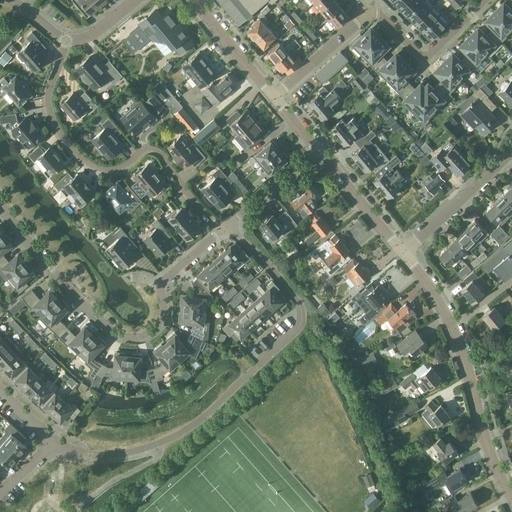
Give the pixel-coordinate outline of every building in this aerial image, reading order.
[(100,6),(94,0),(73,0),(85,14),(89,10),(91,13),(100,6)] [(221,0),(239,21),(252,11),(264,0),(271,0),(272,0),(221,0)] [(316,0),(313,3),(320,11),(332,0),(316,0)] [(332,0),(320,11),(328,19),(341,7),(334,0),(332,0)] [(407,0),(401,7),(408,15),(423,0),(407,0)] [(423,0),(408,15),(416,22),(431,8),(423,1),(423,0)] [(455,0),(453,0),(451,3),(456,8),(460,5),(455,0)] [(502,3),(495,10),(511,27),(511,10),(511,11),(502,3)] [(248,30),(256,39),(269,27),(264,21),(267,18),(264,15),(270,8),(267,5),(260,11),(262,13),(258,17),(259,18),(252,25),(248,30)] [(341,7),(328,19),(335,27),(348,16),(341,7)] [(416,22),(424,30),(438,16),(431,8),(416,22)] [(139,48),(151,38),(153,37),(168,38),(180,51),(191,42),(185,35),(187,33),(182,28),(180,29),(175,23),(177,21),(168,11),(162,17),(156,10),(144,20),(146,22),(143,24),(142,23),(140,25),(128,35),(139,48)] [(495,27),(490,32),(501,42),(511,31),(511,27),(495,10),(487,18),(495,27)] [(438,16),(424,30),(432,38),(446,24),(438,16)] [(289,29),(295,24),(290,19),(285,24),(289,29)] [(269,27),(256,39),(264,47),(269,43),(269,44),(279,34),(275,31),(274,32),(269,27)] [(349,43),(361,55),(380,36),(372,28),(364,36),(360,33),(349,43)] [(477,28),(469,36),(488,55),(501,42),(490,32),(485,37),(477,28)] [(26,60),(35,70),(47,59),(41,51),(45,47),(32,32),(27,37),(31,41),(19,52),(20,52),(18,53),(18,56),(23,61),(25,61),(26,60)] [(361,55),(374,67),(384,57),(379,52),(388,43),(380,36),(361,55)] [(470,52),(465,57),(475,68),(488,55),(469,36),(461,44),(470,52)] [(291,48),(275,61),(282,70),(284,69),(288,73),(300,63),(302,61),(299,57),(296,59),(294,60),(290,55),(296,50),(295,50),(301,45),(298,42),(292,46),(292,47),(291,48)] [(279,43),(268,53),(275,61),(291,48),(292,46),(289,43),(286,46),(286,47),(285,48),(284,48),(279,43)] [(0,62),(4,66),(12,56),(6,50),(0,56),(0,62)] [(335,55),(343,65),(349,60),(340,51),(335,55)] [(182,66),(191,76),(208,62),(207,61),(208,60),(204,55),(203,56),(199,52),(182,66)] [(374,67),(386,80),(405,61),(398,53),(389,62),(384,57),(374,67)] [(451,53),(444,61),(463,80),(475,68),(465,57),(460,62),(451,53)] [(335,55),(324,64),(333,74),(343,65),(335,55)] [(123,75),(111,61),(102,69),(90,56),(77,68),(83,75),(82,76),(82,78),(83,79),(85,81),(86,82),(87,82),(89,81),(95,88),(102,81),(103,82),(104,83),(105,83),(106,83),(110,79),(113,83),(123,75)] [(386,80),(399,93),(410,83),(405,77),(413,69),(405,61),(386,80)] [(444,78),(439,83),(450,93),(463,80),(444,61),(436,69),(444,78)] [(208,62),(191,76),(200,87),(217,73),(213,69),(215,68),(210,63),(209,64),(208,62)] [(324,64),(319,69),(328,79),(333,74),(324,64)] [(365,66),(358,72),(367,82),(374,75),(365,66)] [(328,79),(319,69),(314,74),(322,83),(328,79)] [(366,86),(359,76),(356,73),(347,81),(349,84),(353,81),(361,90),(366,86)] [(232,87),(236,83),(228,74),(215,85),(213,82),(202,92),(215,105),(224,96),(226,98),(234,90),(232,87)] [(509,83),(507,81),(505,81),(501,86),(501,88),(502,90),(500,92),(511,104),(511,75),(509,79),(511,81),(509,83)] [(8,91),(19,104),(31,94),(16,76),(8,82),(4,78),(0,81),(0,91),(3,95),(8,91)] [(342,79),(335,84),(335,87),(338,91),(346,84),(342,79)] [(158,82),(153,86),(164,100),(170,95),(158,82)] [(420,120),(424,116),(434,88),(428,82),(424,86),(421,82),(415,88),(410,83),(399,93),(404,99),(402,101),(420,120)] [(434,88),(424,116),(428,120),(453,96),(450,93),(439,83),(434,88)] [(308,102),(315,111),(337,93),(334,89),(330,92),(325,87),(323,87),(320,89),(320,91),(320,92),(308,102)] [(380,101),(371,90),(364,96),(373,107),(380,101)] [(90,112),(98,105),(87,93),(81,98),(78,98),(73,93),(61,103),(75,118),(86,108),(90,112)] [(193,101),(201,111),(211,104),(203,93),(193,101)] [(337,93),(315,111),(322,119),(335,109),(331,105),(341,97),(337,93)] [(471,95),(456,107),(462,113),(461,114),(468,122),(470,120),(484,134),(498,120),(473,93),(471,95)] [(140,102),(138,101),(135,100),(131,104),(131,107),(133,109),(123,118),(136,133),(155,117),(153,114),(156,112),(156,113),(164,106),(153,95),(146,101),(146,102),(144,104),(141,101),(140,102)] [(337,112),(341,117),(347,110),(344,107),(348,104),(347,103),(337,112)] [(390,114),(380,103),(374,108),(384,119),(390,114)] [(198,125),(182,107),(173,114),(190,132),(189,134),(192,137),(193,135),(195,134),(192,131),(198,125)] [(232,124),(240,133),(256,119),(247,109),(240,116),(236,111),(226,120),(231,125),(232,124)] [(20,135),(29,146),(42,135),(38,130),(39,129),(31,121),(30,121),(26,117),(17,119),(16,113),(0,115),(0,119),(1,123),(10,122),(15,127),(13,128),(14,129),(14,130),(13,131),(13,133),(14,135),(15,136),(18,137),(19,136),(20,135)] [(402,127),(391,114),(385,119),(396,132),(402,127)] [(330,128),(336,136),(338,134),(340,136),(342,134),(341,134),(357,120),(357,119),(354,115),(345,122),(342,118),(330,128)] [(104,151),(110,157),(123,146),(114,136),(121,131),(109,117),(102,123),(105,127),(93,139),(99,146),(98,146),(98,148),(101,152),(103,152),(104,151)] [(200,144),(221,126),(214,118),(195,134),(193,135),(200,144)] [(444,123),(451,130),(456,125),(449,118),(444,123)] [(256,119),(240,133),(248,142),(247,143),(251,148),(261,140),(257,135),(264,129),(256,119)] [(338,134),(336,136),(340,140),(339,141),(342,145),(343,144),(344,145),(353,138),(356,142),(365,135),(357,126),(360,123),(357,120),(341,134),(342,134),(340,136),(338,134)] [(356,142),(357,143),(360,148),(352,154),(358,162),(360,160),(362,162),(364,161),(363,160),(379,147),(376,143),(374,145),(370,139),(376,134),(373,131),(373,130),(372,129),(365,135),(356,142)] [(187,143),(187,141),(187,140),(184,137),(183,136),(181,137),(180,136),(168,146),(185,165),(190,161),(195,166),(206,156),(194,142),(189,146),(187,143)] [(271,141),(253,156),(261,165),(279,150),(276,147),(278,145),(273,140),(272,142),(271,141)] [(35,161),(39,157),(48,167),(44,171),(49,177),(64,163),(59,158),(60,158),(55,152),(54,152),(49,147),(45,151),(39,145),(29,154),(35,161)] [(454,146),(446,153),(442,148),(432,158),(441,168),(447,163),(458,174),(470,163),(465,158),(465,155),(464,153),(462,152),(460,152),(454,146)] [(389,160),(382,151),(379,147),(363,160),(364,161),(362,162),(360,160),(358,162),(366,172),(374,165),(378,169),(389,160)] [(282,153),(279,150),(261,165),(268,174),(287,159),(286,158),(288,157),(283,152),(282,153)] [(223,166),(228,162),(220,152),(215,155),(223,166)] [(426,167),(431,162),(424,153),(419,158),(426,167)] [(378,169),(375,172),(378,177),(374,181),(381,189),(401,173),(401,172),(397,168),(395,171),(392,167),(401,159),(396,154),(389,160),(378,169)] [(152,195),(165,183),(148,164),(141,170),(139,169),(135,172),(136,174),(135,175),(139,180),(132,185),(142,196),(148,190),(152,195)] [(212,173),(216,176),(203,187),(209,194),(208,195),(208,198),(211,201),(214,202),(214,201),(220,207),(233,195),(225,186),(231,180),(219,167),(212,173)] [(401,173),(381,189),(388,198),(400,188),(396,183),(410,171),(407,167),(401,172),(401,173)] [(59,190),(66,185),(77,198),(75,200),(81,207),(89,200),(87,197),(94,192),(90,187),(85,181),(84,181),(78,174),(73,177),(69,172),(55,184),(59,190)] [(440,185),(445,180),(439,174),(434,178),(426,186),(433,194),(441,187),(440,185)] [(126,206),(130,211),(142,201),(128,184),(123,189),(117,183),(105,193),(110,199),(108,201),(113,207),(115,205),(120,211),(126,206)] [(301,194),(292,202),(299,210),(303,206),(309,212),(316,206),(310,200),(316,195),(307,185),(299,192),(301,194)] [(511,201),(504,193),(495,202),(505,213),(509,216),(511,213),(511,201)] [(505,213),(495,202),(486,211),(497,221),(501,225),(509,216),(505,213)] [(187,213),(182,207),(176,211),(178,213),(171,219),(187,237),(199,226),(195,222),(193,218),(192,219),(190,216),(191,215),(187,213)] [(263,222),(261,223),(267,230),(262,234),(268,241),(273,237),(282,230),(285,234),(297,224),(286,210),(276,218),(273,213),(268,217),(267,216),(262,220),(263,222)] [(321,233),(322,235),(330,228),(320,216),(319,217),(315,212),(311,215),(313,218),(311,220),(312,222),(317,229),(321,233)] [(145,239),(159,254),(171,244),(163,235),(168,231),(158,219),(152,223),(156,229),(145,239)] [(475,219),(466,228),(476,238),(485,229),(475,219)] [(499,225),(494,229),(505,240),(509,236),(499,225)] [(129,249),(135,244),(122,228),(115,233),(119,238),(107,248),(123,266),(135,256),(129,249)] [(466,228),(457,237),(467,247),(476,238),(466,228)] [(317,229),(304,240),(308,244),(321,233),(317,229)] [(505,240),(494,229),(490,233),(501,244),(505,240)] [(0,260),(5,256),(2,252),(11,244),(9,241),(11,240),(6,234),(0,238),(0,260)] [(324,241),(310,252),(315,259),(319,255),(328,266),(324,269),(330,275),(351,257),(347,253),(349,251),(335,234),(327,241),(325,242),(324,241)] [(457,237),(448,246),(459,256),(467,247),(457,237)] [(308,245),(312,251),(322,243),(317,238),(308,245)] [(511,271),(511,238),(483,263),(499,283),(511,271)] [(226,248),(222,252),(235,266),(242,259),(245,262),(250,257),(243,250),(239,254),(231,245),(226,249),(226,248)] [(459,256),(448,246),(440,254),(450,265),(459,256)] [(219,256),(215,260),(226,273),(235,266),(222,252),(218,255),(219,256)] [(484,252),(477,257),(481,261),(487,256),(484,252)] [(21,257),(18,254),(9,261),(5,256),(0,260),(0,275),(4,281),(11,276),(28,261),(23,255),(21,257)] [(298,261),(292,255),(281,264),(286,271),(298,261)] [(481,261),(477,257),(471,262),(474,266),(481,261)] [(365,267),(364,268),(358,262),(357,263),(353,258),(343,266),(347,271),(346,272),(355,283),(351,286),(349,288),(348,290),(348,292),(350,293),(352,295),(359,290),(365,285),(361,280),(368,274),(370,273),(370,271),(369,270),(368,268),(366,268),(365,267)] [(210,263),(206,266),(218,280),(226,273),(215,260),(210,263)] [(28,261),(11,276),(18,284),(14,287),(19,293),(29,284),(25,279),(34,272),(31,269),(33,267),(28,261)] [(457,272),(461,277),(471,269),(467,264),(457,272)] [(218,280),(206,266),(202,270),(203,270),(198,274),(210,288),(218,280)] [(484,292),(474,281),(479,276),(474,271),(464,279),(468,284),(461,289),(472,302),(484,292)] [(249,272),(244,277),(248,281),(253,277),(249,272)] [(248,281),(244,277),(239,281),(243,286),(248,281)] [(256,278),(251,283),(256,287),(261,283),(256,278)] [(498,283),(494,278),(488,284),(492,288),(498,283)] [(182,294),(181,308),(204,310),(205,298),(209,299),(213,295),(200,280),(195,285),(197,288),(196,297),(187,296),(187,295),(182,294)] [(269,287),(262,294),(275,309),(278,305),(278,304),(282,300),(274,292),(279,288),(272,280),(267,285),(269,287)] [(364,324),(386,306),(383,301),(388,297),(387,297),(387,295),(385,292),(383,292),(377,285),(376,286),(373,281),(366,287),(360,292),(359,290),(352,295),(351,296),(355,301),(360,296),(370,308),(358,318),(364,324)] [(256,287),(251,283),(246,287),(251,292),(256,287)] [(233,287),(228,291),(232,296),(237,291),(233,287)] [(35,305),(43,314),(60,298),(51,288),(47,292),(48,293),(41,299),(32,289),(22,298),(32,308),(35,305)] [(232,296),(228,291),(223,295),(227,300),(232,296)] [(240,293),(235,297),(240,302),(245,297),(240,293)] [(262,294),(254,301),(266,315),(270,311),(271,312),(275,309),(262,294)] [(240,302),(235,297),(230,301),(235,306),(240,302)] [(43,314),(40,317),(48,326),(58,336),(67,326),(58,317),(65,311),(70,308),(60,298),(43,314)] [(254,301),(246,309),(258,322),(262,318),(263,319),(267,316),(266,315),(254,301)] [(331,312),(324,303),(317,308),(325,317),(331,312)] [(411,330),(407,325),(417,317),(406,304),(397,311),(392,304),(381,313),(380,312),(374,317),(380,324),(388,318),(394,326),(393,327),(392,329),(392,332),(392,333),(393,335),(395,338),(411,330)] [(505,319),(495,306),(483,315),(494,328),(505,319)] [(194,327),(191,333),(203,339),(206,333),(204,332),(204,322),(203,322),(204,310),(181,308),(179,322),(185,322),(185,321),(194,322),(194,327)] [(246,309),(238,316),(250,330),(254,327),(253,326),(258,322),(246,309)] [(335,311),(326,319),(331,324),(340,317),(335,311)] [(250,330),(238,316),(230,323),(229,322),(224,327),(230,334),(235,330),(241,337),(246,333),(246,334),(250,330)] [(10,323),(14,328),(19,324),(14,319),(10,323)] [(368,323),(354,336),(360,343),(374,329),(368,323)] [(19,324),(14,328),(19,333),(23,328),(19,324)] [(71,343),(79,351),(96,333),(86,324),(82,328),(83,329),(76,336),(67,326),(58,336),(68,346),(71,343)] [(427,344),(419,334),(415,329),(397,344),(405,354),(407,352),(411,356),(414,353),(415,354),(427,344)] [(175,332),(164,341),(180,359),(197,344),(200,345),(203,339),(191,333),(188,339),(188,340),(183,344),(177,337),(178,337),(175,332)] [(96,333),(79,351),(81,352),(79,355),(86,361),(85,362),(92,369),(88,376),(94,379),(96,375),(103,363),(96,360),(92,356),(101,346),(102,347),(106,343),(96,333)] [(218,339),(224,341),(226,335),(220,333),(218,339)] [(24,339),(29,344),(34,339),(29,334),(24,339)] [(0,341),(0,356),(10,347),(14,343),(6,336),(3,339),(0,341)] [(34,339),(29,344),(34,349),(38,344),(34,339)] [(384,344),(387,350),(396,346),(393,340),(384,344)] [(160,365),(153,367),(157,380),(164,378),(163,374),(180,359),(164,341),(154,350),(158,355),(159,354),(165,361),(160,365)] [(0,356),(0,362),(1,363),(0,364),(4,368),(18,355),(21,351),(14,343),(10,347),(0,356)] [(355,360),(359,368),(372,362),(374,364),(379,362),(376,356),(375,357),(372,351),(355,360)] [(109,366),(103,363),(96,375),(102,378),(104,375),(127,377),(129,353),(115,352),(115,357),(116,358),(115,367),(109,366)] [(43,358),(48,363),(52,358),(47,353),(43,358)] [(142,354),(129,353),(127,377),(139,378),(141,360),(142,360),(142,354)] [(8,371),(12,375),(18,369),(23,373),(29,366),(28,367),(25,363),(18,355),(4,368),(7,372),(8,371)] [(52,358),(48,363),(52,367),(57,363),(52,358)] [(20,384),(23,388),(37,374),(29,366),(23,373),(18,369),(12,375),(13,375),(16,379),(20,383),(20,384)] [(157,380),(153,367),(147,370),(151,382),(157,380)] [(431,367),(418,378),(412,371),(400,382),(405,389),(410,384),(413,388),(418,384),(424,391),(430,387),(441,378),(431,367)] [(62,376),(67,381),(71,376),(66,372),(62,376)] [(31,395),(44,381),(37,374),(23,388),(27,391),(28,390),(32,394),(31,395)] [(94,379),(91,386),(97,389),(102,378),(96,375),(94,379)] [(71,376),(67,381),(72,385),(76,380),(71,376)] [(380,395),(398,385),(395,379),(371,391),(376,400),(382,397),(380,395)] [(36,398),(40,402),(46,396),(50,399),(56,393),(52,390),(52,389),(44,381),(31,395),(35,399),(36,398)] [(79,388),(85,391),(88,385),(83,382),(79,388)] [(48,411),(52,414),(64,400),(56,393),(50,399),(46,396),(40,402),(41,402),(44,405),(44,406),(49,410),(48,411)] [(427,408),(421,413),(426,419),(428,420),(430,421),(433,421),(434,420),(437,424),(439,423),(442,426),(450,420),(448,417),(448,415),(449,414),(441,404),(438,407),(432,399),(425,405),(427,408)] [(64,400),(52,414),(56,418),(56,417),(61,421),(69,412),(74,416),(80,409),(74,404),(72,407),(64,400)] [(416,400),(381,419),(386,430),(408,418),(406,415),(420,408),(416,400)] [(5,432),(0,438),(0,439),(21,457),(26,451),(24,449),(26,446),(22,442),(26,437),(9,423),(5,428),(5,432)] [(437,450),(446,461),(457,451),(449,441),(446,444),(440,437),(433,442),(439,449),(437,450)] [(21,457),(0,439),(0,462),(3,464),(6,460),(11,464),(14,461),(16,463),(21,457)] [(429,447),(425,441),(420,444),(424,451),(429,447)] [(447,476),(444,470),(421,484),(424,489),(437,487),(445,482),(451,493),(463,487),(461,483),(467,479),(460,468),(447,476)] [(374,484),(370,473),(362,476),(366,487),(374,484)] [(363,501),(370,508),(379,499),(373,492),(363,501)] [(458,500),(456,498),(449,502),(454,511),(465,511),(477,504),(471,492),(458,500)] [(434,506),(437,511),(447,505),(444,500),(434,506)]
